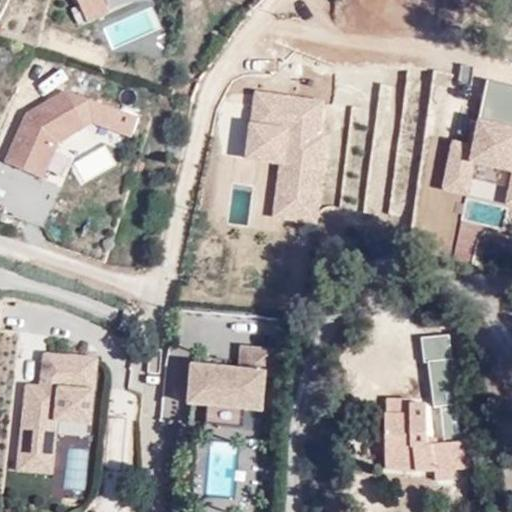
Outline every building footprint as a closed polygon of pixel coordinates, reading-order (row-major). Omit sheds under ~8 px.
[(75,0),(83,20),(136,0),(75,0)] [(111,49),(161,27),(151,4),(101,26),(111,49)] [(511,83),(486,80),(476,147),(453,143),(446,191),(511,200),(511,83)] [(127,152),(139,119),(37,82),(6,163),(45,177),(58,142),(81,151),(87,137),(127,152)] [(451,312),(423,311),(423,330),(450,330),(451,312)] [(205,424),(266,427),(270,345),(237,343),(236,368),(189,366),(186,411),(206,412),(205,424)] [(85,499),(97,357),(40,352),(37,384),(22,383),(15,474),(58,477),(56,496),(85,499)] [(401,409),(385,409),(385,461),(468,459),(470,433),(450,433),(450,392),(457,393),(457,358),(424,357),(423,401),(410,400),(409,410),(401,409)] [(384,396),(385,409),(401,409),(401,396),(384,396)]
